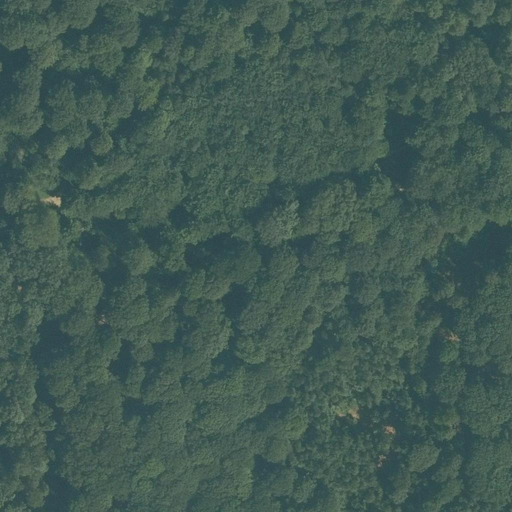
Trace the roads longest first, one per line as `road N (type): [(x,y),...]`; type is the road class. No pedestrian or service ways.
road 1 (track): [(70,205),(511,178)]
road 2 (track): [(511,373),(158,236),(150,224)]
road 3 (track): [(98,511),(93,446),(105,395),(103,318),(92,256),(70,205)]
road 4 (track): [(229,0),(43,202)]
